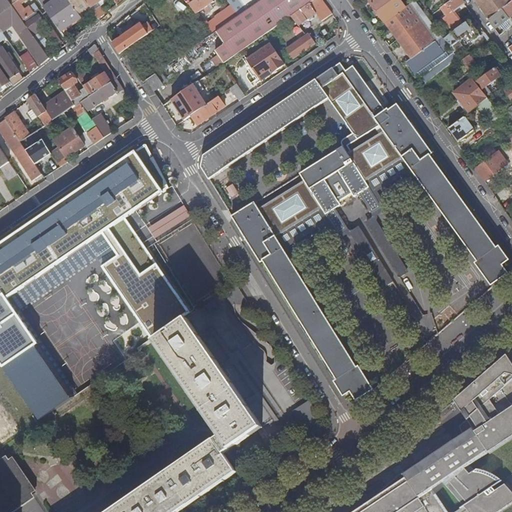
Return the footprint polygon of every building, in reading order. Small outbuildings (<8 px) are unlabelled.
[(49,59),(48,58),(30,31),(24,22),(23,21),(8,0),(0,0),(0,30),(1,31),(12,24),(41,65),(49,59)] [(8,0),(23,21),(34,13),(30,6),(25,10),(21,4),(26,0),(8,0)] [(61,31),(81,18),(77,13),(68,0),(55,0),(44,8),(61,31)] [(68,0),(77,13),(89,5),(85,0),(68,0)] [(98,20),(103,16),(98,7),(95,9),(92,4),(94,2),(96,0),(85,0),(89,5),(98,20)] [(194,0),(195,0),(188,5),(193,13),(194,14),(200,11),(201,12),(204,11),(203,9),(212,2),(210,0),(194,0)] [(313,0),(283,0),(222,43),(224,45),(214,51),(223,64),(290,16),(313,0)] [(283,0),(260,0),(245,11),(237,16),(214,32),(222,43),(283,0)] [(225,0),(227,1),(230,7),(237,16),(245,11),(260,0),(225,0)] [(331,14),(321,0),(313,0),(290,16),(297,26),(315,14),(321,22),(331,14)] [(418,74),(426,84),(458,59),(454,53),(449,57),(445,50),(449,47),(428,19),(415,1),(406,8),(400,0),(371,0),(370,2),(411,59),(407,62),(416,75),(418,74)] [(461,0),(453,0),(441,9),(447,17),(444,19),(454,32),(463,25),(454,12),(465,5),(461,0)] [(511,0),(473,0),(488,20),(501,10),(511,0)] [(511,0),(501,10),(509,19),(507,20),(509,23),(511,20),(511,19),(510,17),(511,15),(511,0)] [(237,16),(230,7),(213,18),(214,20),(204,27),(210,36),(214,32),(237,16)] [(501,10),(488,20),(495,29),(507,20),(509,19),(501,10)] [(24,22),(30,31),(43,22),(38,15),(27,23),(26,21),(24,22)] [(130,30),(111,44),(118,54),(122,51),(152,30),(147,23),(142,26),(140,24),(136,26),(134,24),(128,28),(130,30)] [(61,42),(50,25),(44,29),(56,45),(61,42)] [(446,39),(461,60),(469,54),(463,47),(462,47),(453,34),(446,39)] [(305,36),(310,45),(313,43),(308,35),(305,36)] [(311,46),(310,45),(305,36),(292,45),(298,55),(311,46)] [(271,74),(284,65),(270,44),(246,61),(258,79),(269,71),(271,74)] [(13,86),(22,80),(18,74),(19,73),(11,61),(6,55),(2,47),(1,47),(0,45),(0,64),(10,80),(9,80),(13,86)] [(72,71),(85,93),(88,98),(116,80),(99,52),(93,55),(101,69),(103,68),(106,73),(104,74),(99,77),(92,81),(89,84),(80,66),(72,71)] [(146,80),(153,91),(162,85),(161,84),(189,64),(183,55),(146,80)] [(470,56),(462,61),(472,75),(480,70),(470,56)] [(506,61),(476,83),(485,94),(486,93),(484,89),(511,69),(506,61)] [(385,111),(369,89),(353,66),(346,71),(340,63),(203,156),(201,168),(208,180),(328,99),(346,124),(346,125),(353,134),(342,140),(341,142),(341,145),(343,147),(337,151),(337,152),(300,175),(304,181),(258,210),(255,204),(232,218),(246,240),(261,264),(263,263),(337,380),(334,382),(343,397),(351,392),(356,401),(374,390),(359,367),(357,368),(285,254),(275,238),(321,209),(337,235),(347,229),(335,209),(341,206),(338,202),(352,194),(354,197),(359,194),(372,213),(380,207),(365,182),(403,158),(414,173),(477,261),(475,263),(491,285),(492,285),(508,273),(503,265),(509,260),(499,246),(496,248),(430,155),(432,154),(397,104),(389,110),(387,109),(385,111)] [(0,88),(9,82),(0,68),(0,88)] [(260,82),(271,74),(269,71),(258,79),(260,82)] [(448,87),(453,94),(472,80),(466,73),(448,87)] [(69,74),(58,82),(74,107),(79,103),(88,98),(85,93),(79,97),(72,85),(75,83),(69,74)] [(122,89),(116,80),(88,98),(79,103),(86,112),(122,89)] [(470,113),(478,107),(488,99),(484,95),(472,80),(453,94),(470,113)] [(170,101),(183,121),(190,116),(205,106),(197,94),(204,90),(198,81),(170,101)] [(9,82),(0,88),(0,91),(11,84),(9,82)] [(239,102),(245,97),(237,84),(230,89),(239,102)] [(35,95),(27,101),(38,118),(39,117),(44,126),(52,121),(35,95)] [(224,107),(217,98),(205,106),(190,116),(197,126),(224,107)] [(478,107),(494,129),(504,120),(500,115),(488,99),(478,107)] [(49,112),(54,120),(63,114),(69,110),(72,108),(66,100),(49,112)] [(79,103),(74,107),(72,108),(90,134),(97,129),(91,120),(86,112),(79,103)] [(72,108),(69,110),(85,133),(93,146),(104,139),(97,129),(90,134),(72,108)] [(13,111),(4,118),(5,120),(20,142),(29,136),(13,111)] [(511,118),(506,111),(502,114),(500,115),(504,120),(511,130),(511,131),(511,118)] [(100,115),(91,120),(97,129),(104,139),(112,133),(100,115)] [(464,117),(449,129),(459,143),(475,132),(464,117)] [(20,142),(5,120),(0,123),(0,132),(31,181),(41,175),(20,142)] [(62,167),(69,162),(66,158),(84,146),(79,137),(73,129),(54,142),(60,150),(54,154),(62,167)] [(511,131),(511,130),(502,137),(505,142),(508,147),(510,145),(511,147),(511,131)] [(84,146),(87,150),(93,146),(85,133),(79,137),(84,146)] [(191,310),(126,215),(169,186),(147,142),(0,244),(0,359),(41,420),(76,396),(11,296),(104,230),(121,255),(105,265),(154,335),(191,310)] [(0,168),(9,163),(0,149),(0,168)] [(490,177),(507,163),(499,152),(476,169),(485,181),(490,177)] [(62,167),(54,154),(52,156),(60,168),(62,167)] [(409,175),(414,173),(403,158),(365,182),(380,207),(372,213),(372,215),(372,217),(370,219),(405,276),(409,273),(378,223),(375,219),(375,215),(387,209),(376,191),(407,171),(409,175)] [(43,161),(35,166),(41,175),(44,179),(52,174),(43,161)] [(16,174),(9,163),(0,168),(0,169),(7,180),(16,174)] [(510,167),(507,163),(490,177),(493,181),(510,167)] [(349,230),(347,229),(337,235),(321,209),(275,238),(285,254),(289,251),(287,247),(326,223),(336,240),(346,234),(352,235),(385,288),(388,286),(353,230),(351,231),(349,230)] [(202,301),(221,290),(176,213),(157,224),(202,301)] [(400,279),(405,276),(370,219),(364,223),(400,279)] [(358,227),(353,230),(388,286),(389,286),(393,283),(358,227)] [(175,511),(235,470),(222,452),(261,426),(186,318),(154,340),(220,434),(109,511),(175,511)] [(508,366),(511,362),(506,354),(501,359),(508,366)] [(448,511),(434,490),(444,483),(465,506),(494,487),(503,481),(502,480),(501,481),(497,475),(494,477),(489,471),(484,475),(478,468),(476,470),(470,465),(511,437),(511,362),(508,366),(501,359),(454,400),(464,415),(467,413),(470,416),(467,419),(459,426),(461,431),(464,436),(457,440),(458,443),(387,491),(384,488),(356,511),(448,511)] [(292,410),(306,432),(316,426),(317,413),(308,400),(292,410)] [(404,471),(384,488),(387,491),(458,443),(457,440),(464,436),(461,431),(459,426),(467,419),(464,415),(407,465),(409,469),(410,470),(405,473),(404,471)] [(0,465),(9,460),(6,456),(0,460),(0,465)] [(9,460),(32,494),(36,492),(12,457),(9,460)] [(6,511),(11,509),(12,511),(14,511),(24,505),(22,502),(32,494),(9,460),(0,465),(0,511),(6,511)] [(494,487),(465,506),(469,511),(498,511),(511,502),(511,490),(506,484),(496,490),(494,487)] [(22,502),(24,505),(35,498),(32,494),(22,502)] [(208,509),(210,511),(222,511),(225,510),(218,501),(208,509)]
